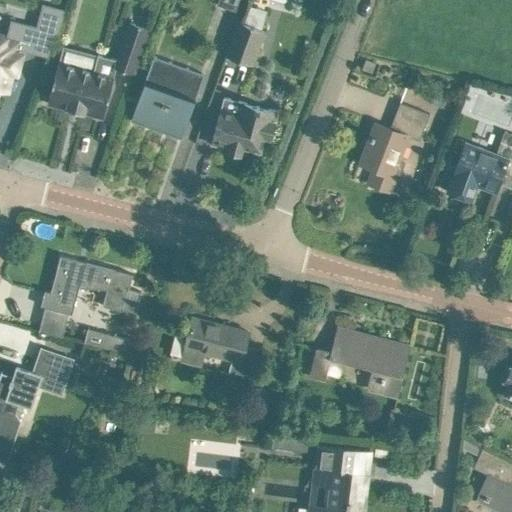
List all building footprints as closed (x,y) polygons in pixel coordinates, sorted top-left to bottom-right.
[(218,0),(217,4),(236,11),(239,0),(218,0)] [(37,27),(12,20),(7,37),(0,35),(0,89),(6,91),(12,71),(16,72),(21,53),(16,52),(18,47),(49,55),(66,11),(44,4),(37,27)] [(216,55),(224,57),(235,20),(227,17),(216,55)] [(264,30),(239,21),(227,56),(252,65),(264,30)] [(117,60),(98,55),(93,71),(58,62),(48,103),(103,117),(116,68),(133,73),(149,28),(130,22),(117,60)] [(130,120),(181,138),(204,73),(153,55),(130,120)] [(372,72),(375,62),(365,59),(362,68),(372,72)] [(276,110),(224,97),(211,143),(226,147),(225,150),(242,154),(244,146),(260,151),(264,136),(272,138),(276,122),(273,121),(276,110)] [(399,160),(408,136),(419,140),(430,113),(400,102),(390,128),(375,122),(359,163),(373,168),(367,182),(390,191),(395,178),(401,180),(408,163),(399,160)] [(511,175),(511,131),(505,129),(497,152),(465,140),(447,190),(472,200),(472,198),(470,198),(475,184),(496,191),(503,172),(511,175)] [(405,206),(405,208),(405,211),(407,213),(409,215),(411,215),(413,215),(416,215),(417,213),(419,211),(419,209),(419,206),(417,204),(416,202),(413,202),(411,202),(409,202),(407,204),(405,206)] [(128,288),(132,273),(60,254),(60,255),(62,256),(52,291),(45,290),(41,305),(72,313),(79,285),(109,287),(104,306),(122,310),(123,308),(134,311),(134,312),(135,312),(141,291),(140,291),(139,291),(128,288)] [(241,360),(248,331),(192,317),(185,346),(186,346),(182,360),(200,364),(203,351),(241,360)] [(398,394),(411,345),(337,326),(331,350),(315,346),(308,374),(323,378),(328,357),(370,368),(366,386),(398,394)] [(133,338),(111,333),(107,347),(129,353),(133,338)] [(30,407),(40,377),(64,385),(74,358),(40,346),(32,371),(16,365),(12,378),(11,378),(10,379),(1,376),(2,372),(1,371),(0,374),(0,445),(4,435),(7,436),(17,428),(20,421),(16,412),(19,403),(30,407)] [(105,350),(102,359),(112,362),(115,352),(105,350)] [(239,364),(236,374),(252,378),(255,369),(239,364)] [(143,411),(141,427),(155,429),(157,413),(143,411)] [(275,433),(274,449),(291,451),(293,435),(275,433)] [(362,511),(366,486),(350,484),(355,449),(320,444),(317,467),(316,467),(314,480),(331,483),(328,509),(310,507),(309,511),(362,511)] [(511,511),(511,461),(483,448),(473,467),(487,473),(478,493),(508,508),(505,511),(511,511)] [(12,511),(14,502),(0,500),(0,511),(12,511)]
